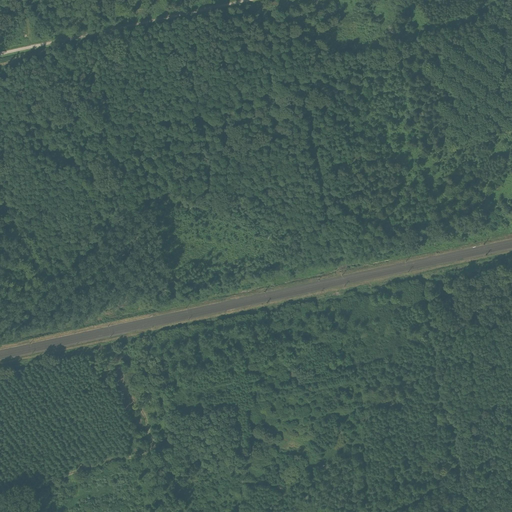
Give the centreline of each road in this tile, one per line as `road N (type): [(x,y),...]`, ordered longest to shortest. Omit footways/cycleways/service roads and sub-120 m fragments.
road 1 (track): [(374,511),(416,498),(460,455),(424,310)]
road 2 (track): [(0,51),(242,0)]
